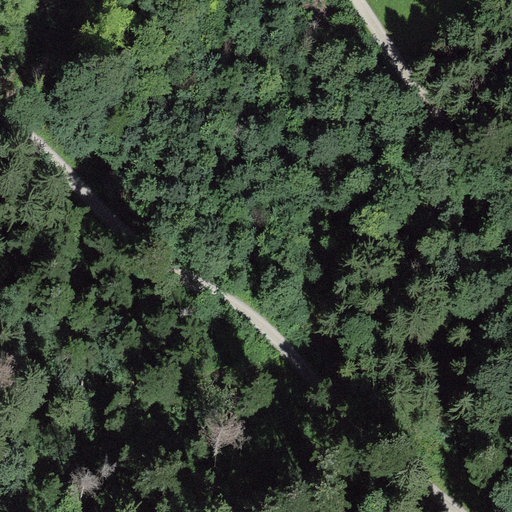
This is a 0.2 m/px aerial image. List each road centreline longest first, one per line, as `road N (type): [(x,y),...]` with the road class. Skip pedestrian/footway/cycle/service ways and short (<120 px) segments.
road 1 (track): [(451,511),(0,115)]
road 2 (track): [(511,205),(406,78),(365,0)]
